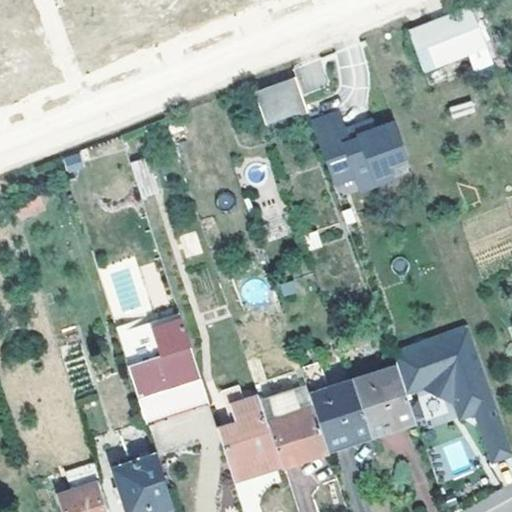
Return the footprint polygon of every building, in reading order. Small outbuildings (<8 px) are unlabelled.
[(409,32),(428,86),(492,60),(471,7),(409,32)] [(307,108),(296,78),(255,92),(265,123),(307,108)] [(338,113),(311,122),(322,151),(328,149),(335,171),(352,166),(356,176),(371,170),(374,176),(390,171),(388,165),(407,158),(394,121),(373,129),(370,120),(344,129),(338,113)] [(328,149),(322,151),(333,184),(356,176),(352,166),(335,171),(328,149)] [(149,157),(133,162),(148,208),(160,204),(157,193),(160,191),(149,157)] [(371,170),(356,176),(360,189),(392,177),(390,171),(374,176),(371,170)] [(319,229),(304,235),(309,249),(323,244),(319,229)] [(194,407),(192,400),(209,394),(183,314),(119,335),(145,415),(148,422),(194,407)] [(468,326),(397,351),(411,390),(435,381),(450,388),(460,416),(476,411),(495,403),(468,326)] [(372,430),(354,378),(326,387),(318,364),(302,369),(308,387),(327,446),(355,438),(355,435),(372,430)] [(354,378),(372,430),(373,433),(400,424),(400,421),(415,416),(397,364),(354,378)] [(240,385),(222,391),(231,423),(237,421),(231,404),(244,399),(240,385)] [(262,403),(282,465),(328,450),(327,446),(308,387),(262,403)] [(192,400),(194,407),(211,401),(209,394),(192,400)] [(237,480),(282,465),(262,403),(259,394),(244,399),(231,404),(237,421),(231,423),(220,427),(237,480)] [(476,411),(481,426),(501,418),(495,403),(476,411)] [(511,452),(511,450),(501,418),(481,426),(493,459),(511,452)] [(128,511),(163,511),(176,508),(158,453),(115,468),(128,511)] [(102,511),(94,485),(100,483),(97,474),(94,464),(67,472),(73,490),(61,494),(66,511),(102,511)]
